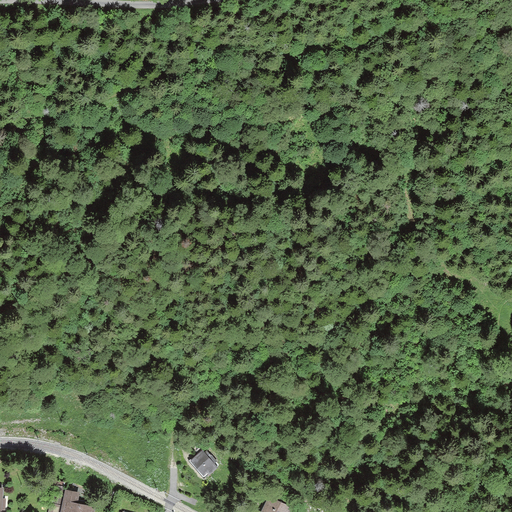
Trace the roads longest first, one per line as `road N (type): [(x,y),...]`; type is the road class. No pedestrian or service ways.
road 1 (track): [(0,0),(202,0)]
road 2 (track): [(511,296),(441,271),(406,228)]
